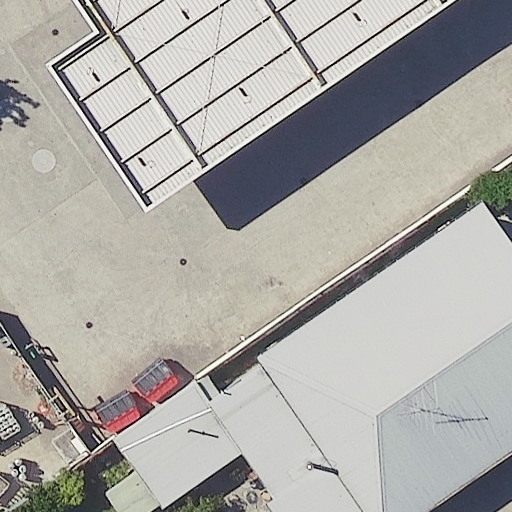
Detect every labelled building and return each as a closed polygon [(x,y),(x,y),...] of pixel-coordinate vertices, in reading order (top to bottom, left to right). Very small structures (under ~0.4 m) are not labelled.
[(70,0),(85,21),(34,56),(138,205),(434,0),(70,0)] [(412,511),(511,442),(511,242),(476,192),(251,350),(261,363),(364,511),(412,511)] [(0,511),(85,461),(14,343),(0,350),(0,511)] [(364,511),(261,363),(206,401),(242,452),(270,493),(263,498),(273,511),(364,511)] [(154,511),(242,452),(206,401),(96,477),(121,511),(154,511)]
